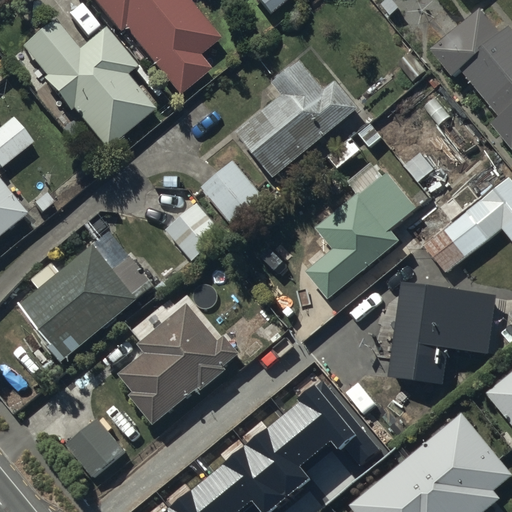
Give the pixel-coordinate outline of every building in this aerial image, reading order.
[(90,0),(119,33),(124,29),(179,95),(210,71),(198,57),(218,40),(183,0),(90,0)] [(257,0),(270,15),(287,0),(257,0)] [(501,33),(481,9),(432,50),(454,76),(461,70),(499,116),(492,122),(511,145),(511,28),(509,26),(501,33)] [(53,20),(21,46),(45,76),(41,79),(68,112),(72,109),(105,149),(154,109),(126,75),(138,66),(106,27),(78,50),(53,20)] [(325,90),(300,60),(272,82),(282,93),(235,133),(274,179),(358,109),(335,81),(325,90)] [(33,144),(12,118),(0,127),(0,166),(2,169),(33,144)] [(263,196),(233,160),(200,187),(231,223),(263,196)] [(348,182),(358,194),(316,229),(334,250),(306,273),(328,300),(367,268),(377,280),(408,254),(397,241),(403,237),(393,226),(415,208),(387,174),(383,178),(371,163),(348,182)] [(511,181),(509,178),(426,247),(448,274),(502,229),(511,241),(511,181)] [(0,236),(26,215),(0,183),(0,236)] [(440,206),(436,201),(403,228),(420,248),(463,212),(450,197),(440,206)] [(225,235),(197,203),(166,230),(194,262),(225,235)] [(42,290),(23,304),(42,329),(38,332),(61,362),(105,328),(107,331),(121,320),(118,317),(158,287),(129,250),(123,254),(108,234),(59,272),(53,264),(34,279),(42,290)] [(479,292),(401,282),(389,375),(445,382),(449,350),(454,351),(457,330),(474,333),(479,292)] [(218,341),(189,306),(141,345),(145,351),(118,373),(134,393),(129,397),(152,425),(199,387),(202,391),(228,370),(225,366),(240,353),(225,335),(218,341)] [(363,343),(346,342),(344,382),(361,383),(363,343)] [(511,373),(486,395),(511,425),(511,373)] [(380,399),(364,382),(348,397),(364,414),(380,399)] [(511,475),(511,473),(461,413),(381,481),(379,478),(358,495),(360,497),(350,506),(354,511),(482,511),(499,498),(493,491),(511,475)] [(122,450),(95,418),(59,448),(86,480),(122,450)] [(390,452),(373,432),(367,437),(364,434),(358,440),(360,442),(338,460),(337,458),(329,464),(331,466),(316,478),(333,499),(390,452)] [(301,489),(279,461),(263,474),(250,458),(253,455),(244,444),(241,446),(237,442),(219,457),(222,460),(194,482),(204,494),(181,511),(281,511),(290,505),(286,501),(301,489)]
